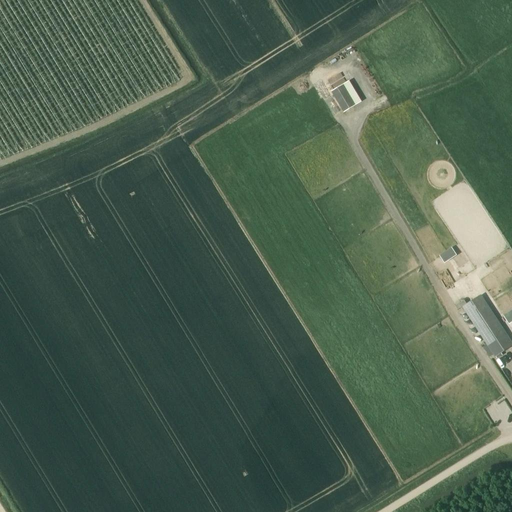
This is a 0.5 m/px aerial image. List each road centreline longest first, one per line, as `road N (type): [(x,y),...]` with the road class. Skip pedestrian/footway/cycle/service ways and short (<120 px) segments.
road 1 (unclassified): [(392,511),(511,440)]
road 2 (unknown): [(511,394),(439,281)]
